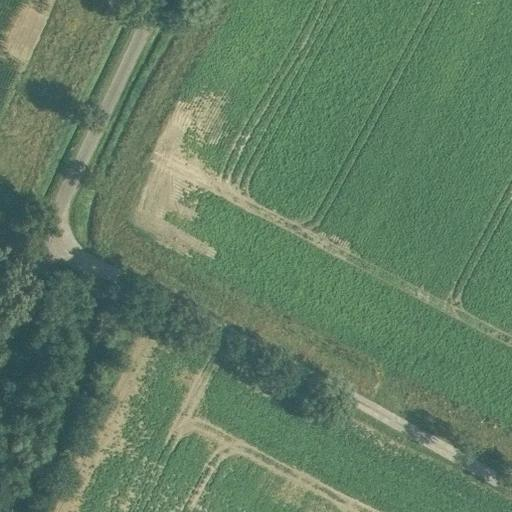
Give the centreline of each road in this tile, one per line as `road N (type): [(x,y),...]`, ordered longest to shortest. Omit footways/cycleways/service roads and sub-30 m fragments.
road 1 (track): [(511,479),(50,231)]
road 2 (track): [(0,341),(156,0)]
